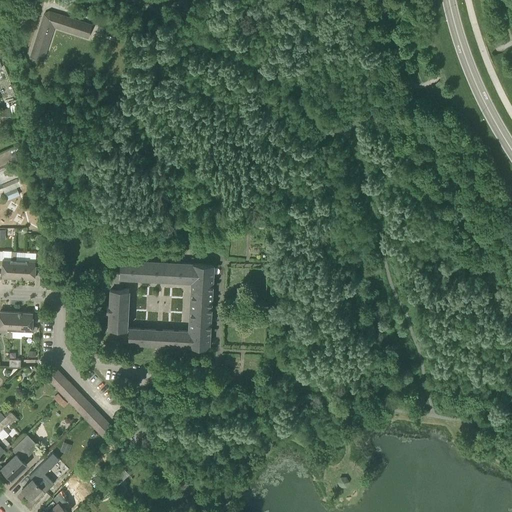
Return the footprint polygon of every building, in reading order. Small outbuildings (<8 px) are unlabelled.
[(92,25),(47,10),(45,11),(30,56),(43,61),(54,27),(88,38),(92,25)] [(98,29),(121,37),(123,32),(100,25),(98,29)] [(1,117),(11,116),(10,107),(0,109),(1,117)] [(4,187),(19,181),(17,176),(2,182),(4,187)] [(13,277),(14,251),(12,251),(11,259),(3,259),(2,276),(13,277)] [(13,277),(23,277),(24,260),(16,260),(17,251),(14,251),(13,277)] [(38,258),(37,251),(18,251),(18,259),(38,258)] [(120,278),(123,278),(130,278),(130,276),(132,276),(133,260),(121,259),(120,272),(120,278)] [(24,260),(23,277),(35,278),(35,274),(40,274),(40,265),(41,261),(24,260)] [(133,260),(132,276),(134,276),(134,278),(133,278),(133,279),(144,279),(145,261),(133,260)] [(145,261),(144,279),(154,280),(154,279),(154,277),(156,277),(157,261),(145,261)] [(157,261),(156,277),(158,277),(158,279),(157,279),(157,280),(168,280),(169,262),(157,261)] [(169,262),(168,280),(178,281),(178,280),(177,280),(178,278),(182,278),(182,280),(181,280),(181,281),(192,281),(191,297),(191,296),(192,296),(192,299),(191,299),(190,311),(191,311),(191,310),(193,310),(193,313),(191,313),(190,313),(189,331),(178,330),(178,331),(179,331),(179,333),(174,333),(174,331),(174,330),(163,330),(162,344),(162,345),(209,347),(214,264),(169,262)] [(122,288),(123,278),(120,278),(120,272),(111,272),(110,288),(111,288),(110,305),(107,305),(106,310),(109,311),(108,327),(108,328),(127,329),(127,328),(129,289),(122,288)] [(10,338),(11,311),(0,310),(0,328),(7,329),(7,338),(10,338)] [(21,330),(22,312),(11,311),(10,338),(12,338),(13,329),(21,330)] [(22,312),(21,330),(37,331),(37,326),(32,326),(33,313),(22,312)] [(141,344),(142,331),(140,331),(140,329),(140,328),(129,328),(128,343),(141,344)] [(142,331),(141,344),(155,344),(156,330),(156,329),(144,329),(145,329),(144,331),(142,331)] [(49,380),(59,371),(55,366),(45,376),(49,380)] [(63,375),(59,371),(49,380),(53,384),(63,375)] [(63,375),(53,384),(57,389),(67,379),(63,375)] [(67,379),(57,389),(62,393),(71,384),(67,379)] [(71,384),(62,393),(66,397),(76,388),(71,384)] [(76,388),(66,397),(70,402),(80,392),(76,388)] [(80,392),(70,402),(74,406),(84,396),(80,392)] [(54,397),(59,402),(63,398),(58,393),(54,397)] [(84,396),(74,406),(78,410),(88,401),(84,396)] [(63,398),(59,402),(64,407),(68,402),(63,398)] [(88,401),(78,410),(82,415),(92,405),(88,401)] [(92,405),(82,415),(86,419),(96,409),(92,405)] [(96,409),(86,419),(91,423),(100,414),(96,409)] [(11,411),(5,417),(0,421),(0,431),(10,422),(11,424),(17,418),(11,411)] [(100,414),(91,423),(95,428),(105,418),(100,414)] [(105,418),(95,428),(99,432),(109,422),(105,418)] [(109,422),(99,432),(103,436),(113,427),(109,422)] [(16,454),(1,468),(12,479),(29,462),(23,457),(37,444),(28,434),(12,450),(16,454)] [(2,439),(0,437),(0,451),(10,442),(5,437),(2,439)] [(68,454),(72,444),(64,441),(60,451),(68,454)] [(31,498),(42,488),(36,482),(40,477),(47,471),(41,464),(34,471),(29,476),(32,479),(22,489),(31,498)] [(102,498),(112,488),(107,483),(97,492),(102,498)] [(53,510),(51,511),(67,511),(63,507),(72,499),(63,489),(54,498),(58,502),(52,508),(53,510)]
